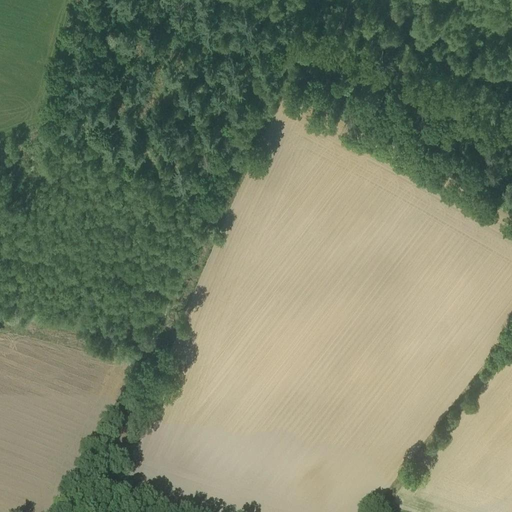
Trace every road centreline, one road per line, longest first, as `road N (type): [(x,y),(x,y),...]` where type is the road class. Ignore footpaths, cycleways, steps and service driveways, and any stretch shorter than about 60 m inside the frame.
road 1 (track): [(278,83),(384,89),(511,193)]
road 2 (track): [(511,338),(380,511)]
